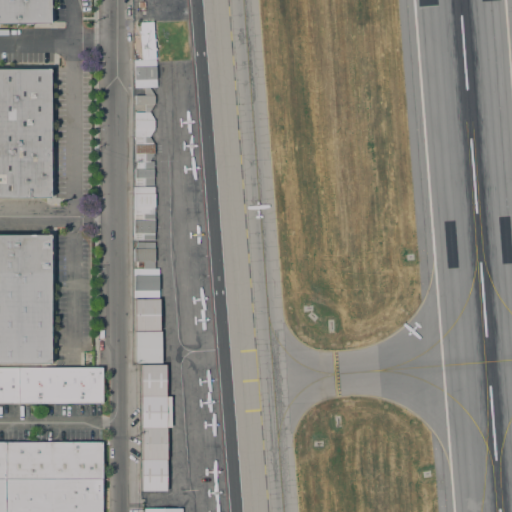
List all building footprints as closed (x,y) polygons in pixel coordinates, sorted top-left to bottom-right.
[(48,0),(48,24),(0,24),(0,0),(48,0)] [(149,160),(149,162),(153,162),(153,186),(133,186),(133,169),(135,169),(135,161),(134,161),(134,137),(138,137),(138,136),(135,136),(134,112),(144,112),(144,104),(134,104),(134,95),(144,95),(144,87),(133,87),(133,60),(141,60),(139,35),(140,35),(140,33),(138,34),(138,31),(140,31),(139,23),(152,22),(154,39),(155,39),(155,41),(154,41),(154,48),(156,48),(156,50),(154,51),(155,59),(156,87),(149,87),(153,95),(154,104),(153,104),(149,112),(153,120),(153,129),(149,136),(153,144),(154,153),(149,160)] [(49,198),(0,198),(0,69),(49,69),(49,198)] [(154,187),(153,240),(133,240),(133,187),(154,187)] [(49,363),(0,363),(0,235),(49,235),(49,363)] [(154,242),(154,298),(133,298),(133,269),(143,269),(143,262),(142,262),(142,267),(137,267),(137,262),(133,262),(133,249),(136,249),(136,242),(141,242),(154,242)] [(134,330),(134,299),(159,299),(159,330),(141,330),(134,330)] [(134,363),(134,332),(160,331),(160,363),(141,363),(134,363)] [(165,491),(142,491),(142,365),(165,365),(165,491)] [(0,402),(0,368),(100,368),(100,402),(0,402)] [(0,511),(0,442),(101,442),(101,511),(0,511)]
